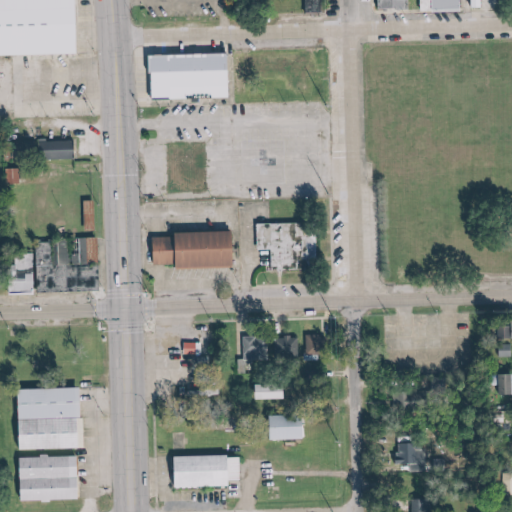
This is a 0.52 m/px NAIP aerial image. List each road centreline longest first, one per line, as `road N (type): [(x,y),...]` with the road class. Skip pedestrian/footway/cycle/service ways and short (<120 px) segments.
road 1 (primary): [(127,511),(122,216),(106,0)]
road 2 (residential): [(367,511),(354,296),(352,0)]
road 3 (tertiary): [(0,311),(511,292)]
road 4 (residential): [(511,26),(111,38)]
